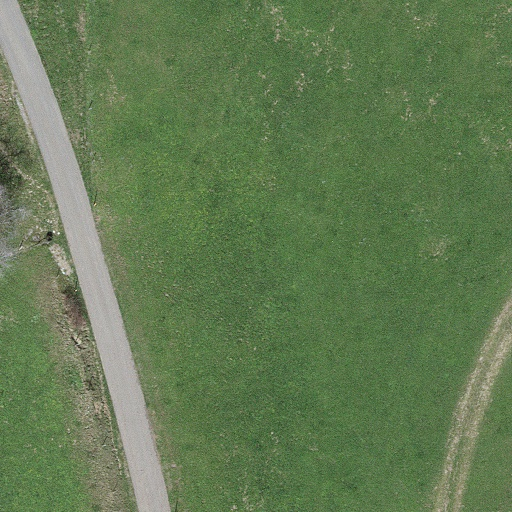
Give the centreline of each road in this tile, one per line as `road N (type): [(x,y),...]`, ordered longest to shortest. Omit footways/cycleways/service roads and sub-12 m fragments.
road 1 (track): [(148,511),(32,29),(16,0)]
road 2 (track): [(450,511),(456,417),(511,323)]
